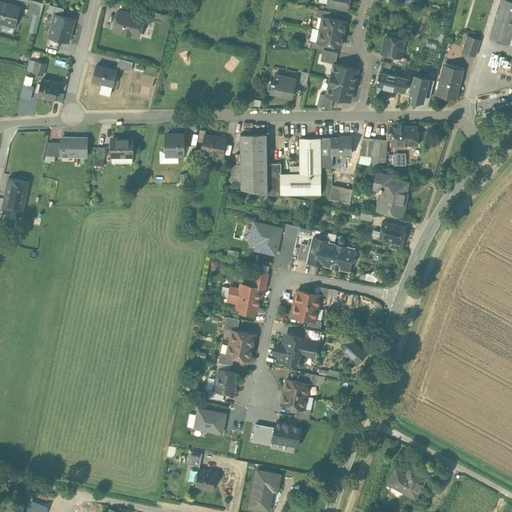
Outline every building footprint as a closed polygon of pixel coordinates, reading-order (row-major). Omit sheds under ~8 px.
[(44,3),(31,0),(30,0),(28,13),(40,16),(44,3)] [(327,0),(327,5),(347,9),(348,0),(327,0)] [(511,32),(511,1),(508,0),(502,0),(490,38),(508,44),(511,32)] [(20,7),(0,1),(0,23),(15,27),(20,7)] [(331,11),(317,9),(316,15),(323,17),(323,16),(330,18),(331,11)] [(144,16),(118,10),(113,30),(139,37),(144,16)] [(172,16),(154,11),(152,19),(162,22),(170,24),(172,16)] [(72,31),(75,19),(52,14),(49,26),(72,31)] [(330,18),(323,16),(323,17),(320,29),(343,33),(345,21),(330,18)] [(38,23),(32,21),(24,47),(30,49),(38,23)] [(170,24),(162,22),(159,33),(167,35),(170,24)] [(15,27),(0,23),(0,30),(13,34),(15,27)] [(69,43),(72,31),(49,26),(47,37),(69,43)] [(343,33),(320,29),(318,41),(318,42),(325,43),(340,46),(343,33)] [(403,39),(386,35),(382,53),(393,56),(399,57),(403,39)] [(480,40),(467,36),(462,52),(475,56),(480,40)] [(318,41),(311,40),(309,47),(314,47),(323,49),(325,43),(318,42),(318,41)] [(157,46),(147,44),(144,55),(154,57),(157,46)] [(323,49),(321,60),(334,63),(335,63),(338,52),(323,49)] [(407,58),(399,57),(393,56),(392,62),(405,66),(407,58)] [(511,67),(511,64),(511,58),(499,56),(498,65),(511,67)] [(133,62),(119,58),(117,67),(131,71),(133,62)] [(36,61),(30,60),(27,71),(33,72),(36,61)] [(46,63),(36,61),(33,72),(33,73),(43,75),(46,63)] [(391,64),(382,61),(380,71),(379,71),(376,85),(405,92),(408,78),(406,77),(407,75),(403,74),(403,77),(389,73),(391,64)] [(335,63),(334,63),(332,73),(331,73),(328,85),(329,85),(326,95),(333,97),(350,101),(353,88),(355,82),(354,82),(357,69),(335,63)] [(117,70),(96,65),(92,80),(113,86),(117,70)] [(462,70),(444,65),(437,94),(455,98),(462,70)] [(309,73),(302,71),(299,82),(306,84),(309,73)] [(296,79),(274,74),(270,92),(279,94),(279,93),(292,96),(296,79)] [(434,80),(415,75),(410,93),(430,97),(434,80)] [(59,83),(42,79),(37,96),(54,100),(59,83)] [(101,92),(112,95),(114,86),(103,83),(101,92)] [(32,99),(34,89),(23,87),(21,96),(32,99)] [(333,97),(326,95),(320,93),(317,105),(331,109),(333,97)] [(417,125),(391,126),(391,140),(392,143),(392,145),(418,145),(417,125)] [(206,131),(200,129),(197,141),(203,142),(205,134),(206,131)] [(266,133),(240,134),(241,164),(241,188),(281,196),(281,194),(281,173),(281,163),(267,163),(266,133)] [(183,134),(166,134),(166,144),(162,146),(162,151),(166,153),(174,153),(177,155),(184,155),(183,134)] [(225,139),(205,134),(203,142),(201,152),(222,157),(225,139)] [(350,136),(341,137),(341,138),(332,138),(332,155),(350,154),(350,136)] [(87,137),(62,137),(62,142),(61,156),(86,156),(87,137)] [(380,139),(363,137),(358,163),(378,167),(378,162),(386,163),(386,154),(379,153),(380,139)] [(132,138),(111,138),(111,156),(132,156),(132,138)] [(290,173),(281,173),(281,194),(321,194),(321,166),(332,166),(332,155),(332,138),(300,138),(300,166),(300,173),(290,173)] [(391,140),(380,139),(379,153),(386,154),(387,140),(391,140)] [(61,156),(62,142),(49,142),(46,156),(55,156),(61,156)] [(105,147),(97,147),(94,158),(104,158),(105,158),(105,147)] [(408,156),(400,156),(399,163),(407,164),(408,156)] [(241,188),(241,164),(231,164),(231,186),(241,188)] [(391,176),(378,173),(375,188),(379,189),(379,191),(381,191),(378,208),(387,210),(387,211),(403,215),(405,202),(404,201),(407,182),(390,179),(391,176)] [(29,182),(8,177),(4,199),(2,208),(2,209),(3,209),(3,208),(22,212),(29,182)] [(332,185),(325,184),(322,198),(329,199),(332,185)] [(352,189),(332,185),(329,199),(349,204),(352,189)] [(372,215),(362,213),(361,220),(371,222),(372,215)] [(406,226),(382,221),(380,232),(379,237),(378,239),(402,245),(406,226)] [(281,228),(254,222),(252,234),(259,236),(255,249),(275,253),(279,238),(277,238),(278,235),(279,235),(281,228)] [(353,249),(327,243),(328,241),(313,237),(311,245),(310,251),(309,258),(322,261),(321,264),(323,265),(323,264),(332,266),(332,267),(338,268),(349,270),(353,249)] [(310,251),(300,249),(298,258),(308,260),(309,258),(310,251)] [(268,273),(255,271),(252,285),(252,286),(261,288),(265,288),(268,273)] [(252,285),(241,283),(240,289),(231,287),(229,298),(238,299),(238,300),(237,307),(256,311),(261,288),(252,286),(252,285)] [(328,288),(315,285),(313,293),(320,294),(320,295),(327,296),(328,288)] [(313,293),(297,290),(295,303),(317,307),(320,295),(320,294),(313,293)] [(317,307),(295,303),(292,315),(308,319),(315,320),(315,319),(317,307)] [(239,319),(226,316),(223,328),(232,330),(232,329),(237,330),(239,319)] [(322,321),(315,319),(315,320),(308,319),(306,326),(320,329),(322,321)] [(306,326),(305,326),(303,337),(317,340),(317,341),(320,342),(323,330),(320,329),(306,326)] [(237,330),(232,329),(232,330),(229,342),(252,347),(254,334),(237,330)] [(303,337),(288,334),(284,337),(282,347),(276,346),(275,347),(274,351),(275,352),(281,353),(279,359),(287,361),(288,363),(293,364),(295,363),(296,363),(299,365),(302,363),(304,360),(303,357),(304,353),(306,352),(314,354),(317,341),(317,340),(303,337)] [(352,341),(344,350),(357,362),(365,353),(352,341)] [(252,347),(229,342),(227,354),(227,355),(234,356),(249,359),(252,347)] [(234,356),(227,355),(227,354),(220,353),(219,361),(232,364),(234,356)] [(339,376),(341,371),(330,367),(328,373),(339,376)] [(236,372),(219,368),(216,388),(215,390),(224,392),(232,393),(236,372)] [(317,374),(304,372),(302,382),(309,383),(315,385),(317,374)] [(302,382),(286,379),(284,391),(306,396),(309,383),(302,382)] [(216,388),(207,387),(205,396),(223,399),(224,392),(215,390),(216,388)] [(306,396),(284,391),(281,404),(297,407),(304,408),(306,396)] [(304,408),(297,407),(295,417),(309,420),(311,409),(304,408)] [(225,414),(198,408),(195,427),(221,433),(225,414)] [(276,425),(257,422),(254,439),(302,447),(306,424),(277,420),(276,425)] [(202,453),(190,450),(187,463),(199,466),(202,453)] [(405,476),(394,471),(387,483),(412,497),(418,484),(421,486),(427,477),(410,467),(405,476)] [(206,471),(198,469),(195,487),(208,490),(208,489),(213,490),(216,472),(206,471)] [(280,474),(257,469),(249,506),(269,510),(273,490),(277,491),(280,474)]
